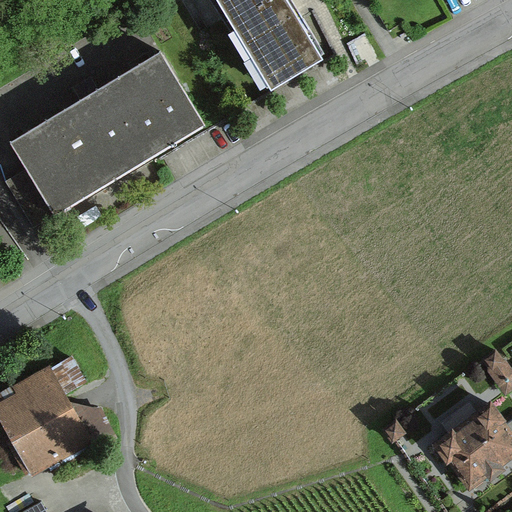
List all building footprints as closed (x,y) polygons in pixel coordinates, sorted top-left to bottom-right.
[(284,0),(208,0),(267,96),(322,63),(284,0)] [(28,170),(7,182),(34,228),(209,126),(165,51),(11,141),(28,170)] [(511,386),(511,364),(499,349),(486,359),(509,388),(511,386)] [(0,425),(26,474),(90,439),(50,365),(0,391),(0,425)] [(493,409),(436,453),(468,495),(487,480),(492,487),(505,477),(500,471),(511,461),(511,440),(504,430),(507,427),(493,409)] [(408,430),(398,417),(386,427),(396,439),(408,430)]
